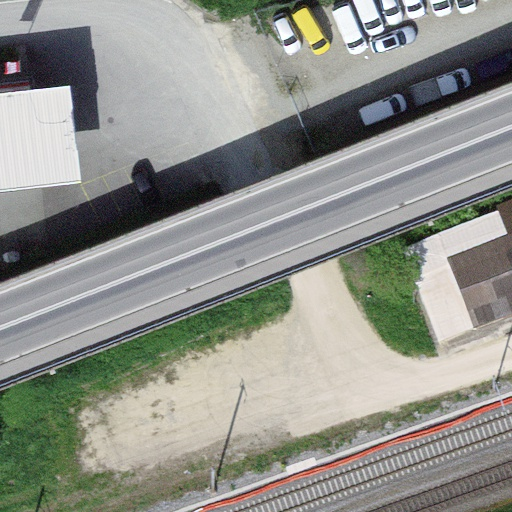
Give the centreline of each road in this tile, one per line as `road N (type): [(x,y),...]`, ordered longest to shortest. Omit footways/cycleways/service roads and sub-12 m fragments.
road 1 (secondary): [(511,126),(0,325)]
road 2 (track): [(219,125),(344,338),(370,362),(429,373),(511,352)]
road 3 (unclassified): [(0,26),(107,16),(160,25),(187,51),(219,125)]
